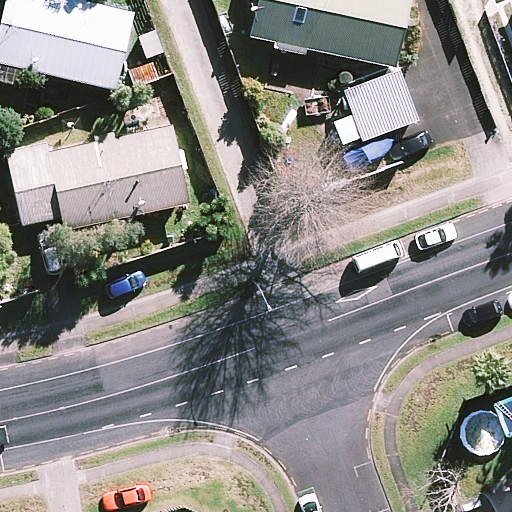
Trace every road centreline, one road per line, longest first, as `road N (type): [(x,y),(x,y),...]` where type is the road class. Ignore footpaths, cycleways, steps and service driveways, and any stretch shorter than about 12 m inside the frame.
road 1 (tertiary): [(0,420),(281,342)]
road 2 (tertiary): [(281,342),(511,255)]
road 3 (residential): [(347,511),(281,342)]
